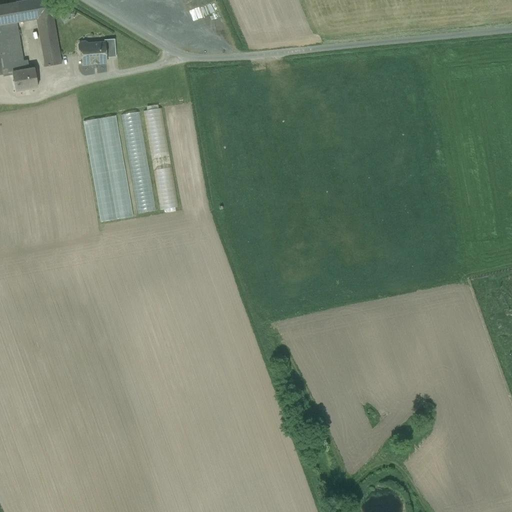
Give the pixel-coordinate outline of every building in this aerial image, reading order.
[(49,0),(32,0),(18,3),(21,22),(36,20),(53,17),(49,0)] [(18,3),(0,5),(0,25),(14,23),(21,22),(18,3)] [(53,17),(36,20),(45,67),(61,64),(53,17)] [(14,23),(0,25),(0,75),(3,75),(1,65),(23,61),(14,23)] [(114,40),(104,40),(104,43),(106,58),(116,57),(114,40)] [(104,43),(88,45),(85,42),(81,43),(78,46),(78,50),(81,52),(82,65),(106,63),(106,58),(104,43)] [(23,61),(1,65),(3,75),(3,77),(12,75),(15,91),(38,87),(34,69),(28,70),(27,60),(23,61)] [(160,110),(144,113),(160,209),(176,207),(160,110)] [(139,113),(122,116),(138,213),(155,210),(139,113)]
